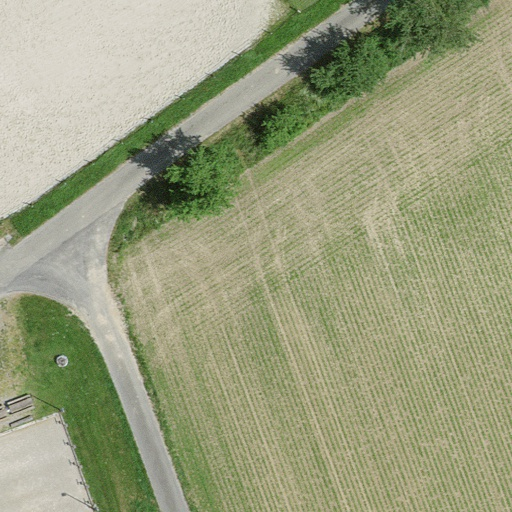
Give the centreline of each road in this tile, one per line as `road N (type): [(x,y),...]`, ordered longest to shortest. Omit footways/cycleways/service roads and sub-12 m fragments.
road 1 (unclassified): [(0,274),(386,0)]
road 2 (track): [(177,511),(71,220)]
